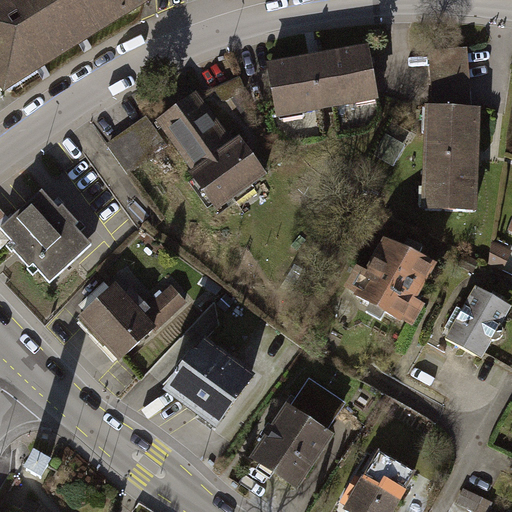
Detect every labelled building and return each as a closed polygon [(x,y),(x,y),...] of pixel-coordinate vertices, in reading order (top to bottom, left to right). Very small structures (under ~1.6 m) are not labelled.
[(0,0),(0,88),(3,86),(4,88),(144,0),(0,0)] [(383,107),(373,51),(269,70),(279,125),(383,107)] [(471,55),(432,57),(438,112),(474,113),(471,55)] [(267,182),(201,94),(157,126),(223,214),(267,182)] [(438,112),(432,111),(428,215),(483,217),(487,113),(474,113),(438,112)] [(106,149),(128,178),(167,149),(145,120),(106,149)] [(2,234),(54,289),(95,250),(43,195),(2,234)] [(391,245),(358,300),(407,329),(439,274),(391,245)] [(145,317),(161,334),(191,306),(175,288),(145,317)] [(82,323),(124,368),(161,334),(145,317),(118,289),(82,323)] [(511,312),(476,293),(446,344),(484,366),(511,316),(511,312)] [(169,398),(223,436),(261,383),(208,344),(169,398)] [(312,384),(293,413),(328,436),(347,408),(312,384)] [(293,413),(256,468),(298,497),(335,441),(328,436),(293,413)] [(56,466),(42,453),(30,466),(44,478),(56,466)] [(394,511),(402,499),(365,479),(346,511),(394,511)] [(472,511),(492,511),(496,503),(478,496),(472,511)]
